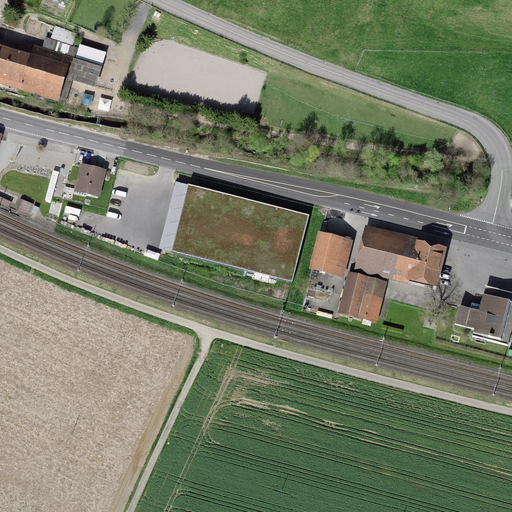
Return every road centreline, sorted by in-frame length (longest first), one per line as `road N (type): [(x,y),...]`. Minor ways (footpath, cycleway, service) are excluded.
road 1 (unclassified): [(0,247),(220,334),(511,411)]
road 2 (primary): [(0,116),(490,236)]
road 3 (unclassified): [(490,236),(502,169),(481,128),(163,0)]
